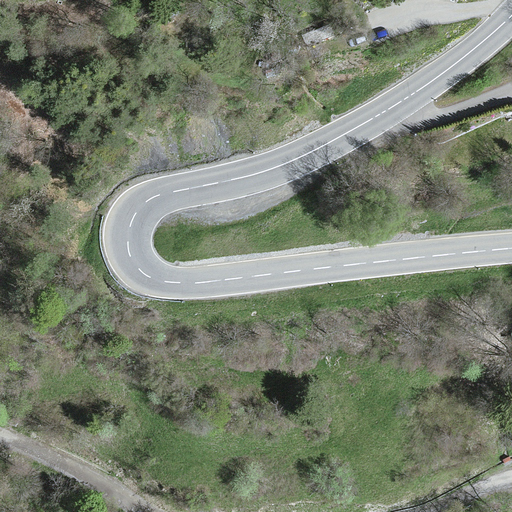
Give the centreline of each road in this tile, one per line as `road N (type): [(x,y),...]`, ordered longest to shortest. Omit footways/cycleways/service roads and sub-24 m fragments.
road 1 (tertiary): [(511,247),(182,282),(150,276),(128,247),(133,217),(153,196),(268,170),(324,145),(418,90),(511,14)]
road 2 (track): [(155,511),(0,437)]
